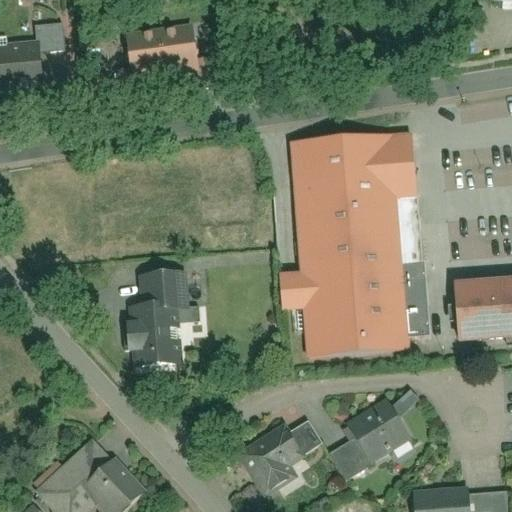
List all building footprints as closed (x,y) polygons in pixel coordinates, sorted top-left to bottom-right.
[(69,52),(67,25),(43,28),(44,42),(45,54),(69,52)] [(197,25),(134,36),(141,78),(204,68),(197,25)] [(44,42),(0,46),(0,91),(48,87),(45,54),(44,42)] [(421,141),(295,147),(305,370),(419,362),(409,208),(425,207),(421,141)] [(256,223),(214,225),(215,248),(257,246),(256,223)] [(186,277),(140,280),(142,309),(175,307),(188,307),(186,277)] [(511,285),(465,289),(470,357),(511,352),(511,285)] [(142,309),(127,310),(131,374),(179,371),(175,307),(142,309)] [(384,411),(327,453),(347,481),(405,439),(384,411)] [(281,428),(233,458),(260,499),(294,477),(289,469),(302,460),(281,428)] [(93,511),(96,510),(82,494),(112,468),(91,445),(32,496),(45,511),(93,511)] [(132,511),(149,498),(118,463),(112,468),(82,494),(96,510),(97,511),(132,511)] [(464,511),(462,492),(413,497),(414,511),(464,511)]
